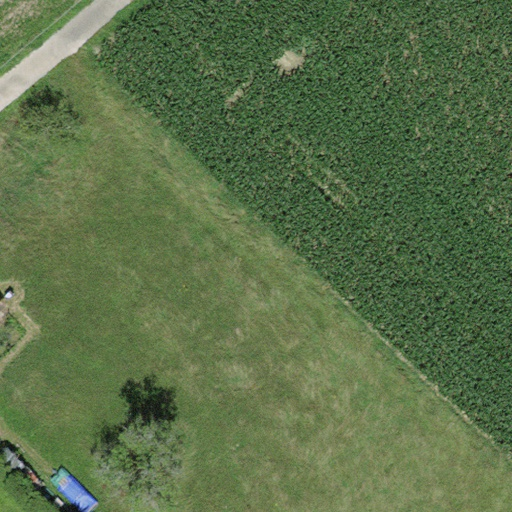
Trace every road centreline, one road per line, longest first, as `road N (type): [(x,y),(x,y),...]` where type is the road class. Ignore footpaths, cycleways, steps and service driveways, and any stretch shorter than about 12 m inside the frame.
road 1 (track): [(52,54),(118,129),(511,492)]
road 2 (track): [(120,0),(0,100)]
